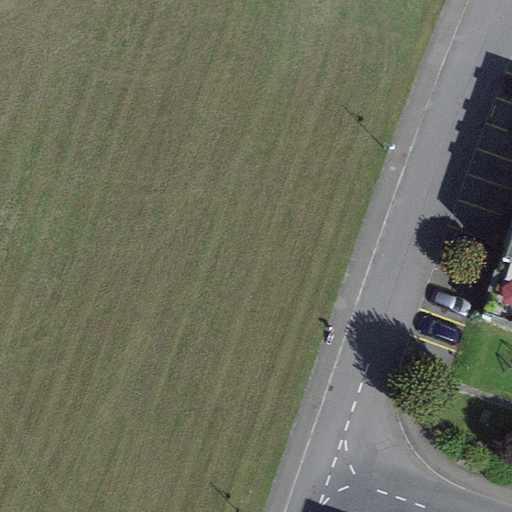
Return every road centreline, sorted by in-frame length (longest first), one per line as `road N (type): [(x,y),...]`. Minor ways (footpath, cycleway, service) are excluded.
road 1 (residential): [(325,455),(497,0)]
road 2 (residential): [(325,455),(500,511)]
